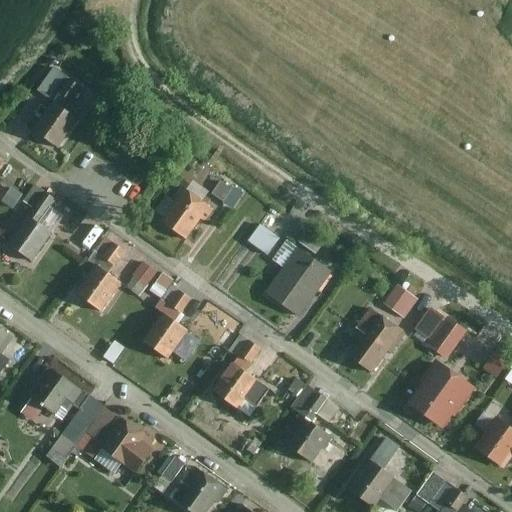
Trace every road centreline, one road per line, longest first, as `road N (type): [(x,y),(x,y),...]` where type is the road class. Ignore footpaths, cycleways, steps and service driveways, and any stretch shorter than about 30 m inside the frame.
road 1 (residential): [(29,153),(511,510)]
road 2 (residential): [(511,337),(222,141),(149,85),(137,57)]
road 3 (residential): [(289,511),(0,306)]
